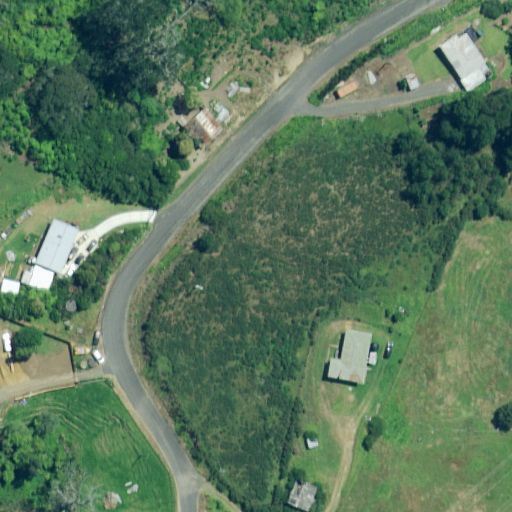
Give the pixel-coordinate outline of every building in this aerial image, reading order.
[(465,33),(457,39),(454,35),(438,47),(469,91),(486,79),(482,74),(490,68),(465,33)] [(414,72),(404,77),(410,90),(420,85),(414,72)] [(461,113),(459,103),(444,105),(445,115),(461,113)] [(202,111),(197,105),(179,120),(201,147),(225,127),(208,107),(202,111)] [(79,229),(53,218),(34,263),(60,274),(79,229)] [(368,335),(343,330),(337,361),(327,359),(324,376),(358,383),(368,335)] [(305,511),(315,488),(292,480),(283,503),(304,511),(305,511)]
